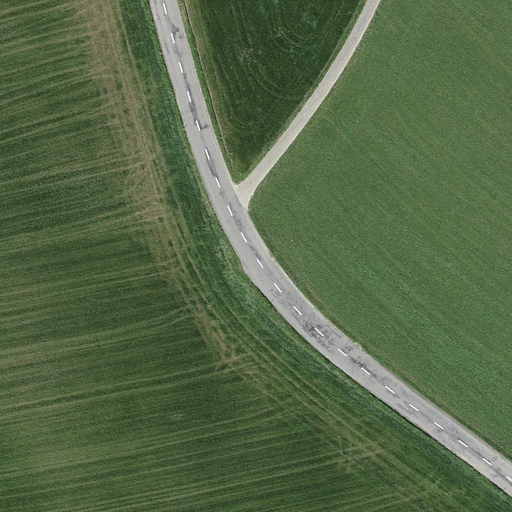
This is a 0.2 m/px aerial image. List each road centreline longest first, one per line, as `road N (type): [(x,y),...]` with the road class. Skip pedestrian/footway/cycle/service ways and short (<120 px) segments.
road 1 (tertiary): [(511,480),(343,352),(260,264),(196,142),(158,0)]
road 2 (track): [(229,209),(373,0)]
